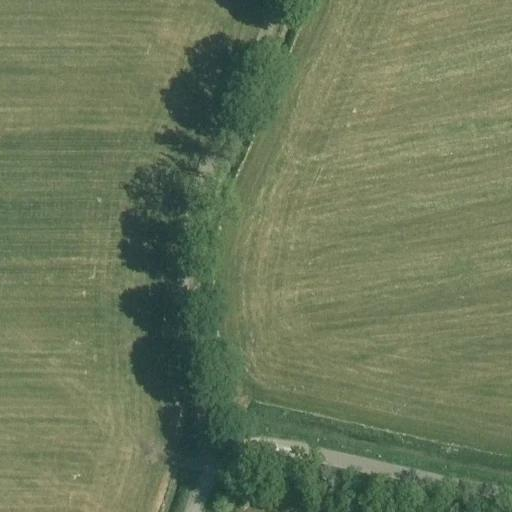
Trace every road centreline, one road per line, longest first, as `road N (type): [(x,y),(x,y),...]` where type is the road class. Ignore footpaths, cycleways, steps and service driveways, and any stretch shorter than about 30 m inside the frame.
road 1 (track): [(218,462),(190,363),(184,264),(201,187),(279,0)]
road 2 (unclassified): [(193,511),(213,466),(252,447),(511,497)]
